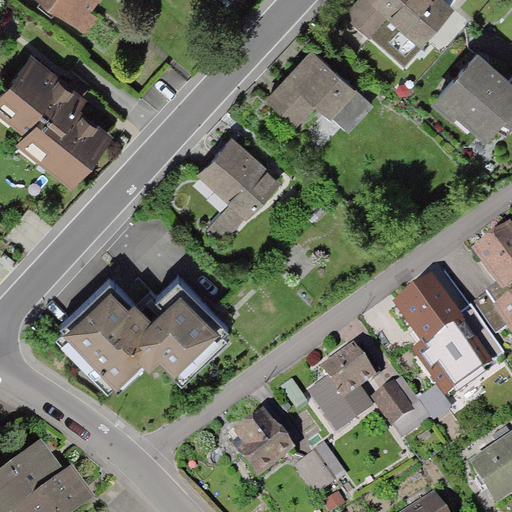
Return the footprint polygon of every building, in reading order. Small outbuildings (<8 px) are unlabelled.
[(95,8),(102,0),(43,0),(85,36),(103,16),(95,8)] [(115,0),(118,16),(116,50),(142,72),(160,69),(180,72),(246,0),(115,0)] [(359,0),(349,12),(405,62),(458,3),(454,0),(359,0)] [(376,96),(314,42),(269,93),(299,119),(319,96),(351,124),(376,96)] [(87,87),(36,47),(0,93),(0,104),(29,127),(21,138),(75,178),(115,126),(79,98),(87,87)] [(511,75),(483,47),(436,99),(458,119),(462,114),(490,140),(505,121),(511,124),(511,75)] [(286,176),(237,129),(201,165),(234,196),(209,219),(223,234),(286,176)] [(511,227),(478,253),(502,285),(489,294),(511,325),(511,227)] [(141,359),(146,365),(149,368),(157,361),(179,385),(230,338),(177,281),(155,301),(162,309),(150,321),(143,330),(142,345),(143,348),(141,359)] [(114,394),(146,365),(141,359),(143,348),(142,345),(143,330),(150,321),(132,301),(128,305),(109,285),(57,333),(114,394)] [(469,322),(442,286),(406,313),(432,347),(426,351),(445,377),(485,347),(467,323),(469,322)] [(352,350),(320,374),(342,405),(375,381),(352,350)] [(419,407),(400,381),(377,397),(396,423),(419,407)] [(258,488),(295,457),(261,417),(233,441),(244,454),(235,462),(258,488)] [(511,442),(510,444),(505,436),(491,444),(497,453),(470,470),(496,511),(498,511),(511,502),(511,442)] [(19,511),(77,511),(100,496),(87,479),(75,463),(68,468),(58,455),(47,440),(0,474),(0,511),(13,511),(17,509),(19,511)] [(326,446),(295,467),(317,499),(336,485),(348,477),(326,446)] [(444,511),(436,499),(415,511),(444,511)]
